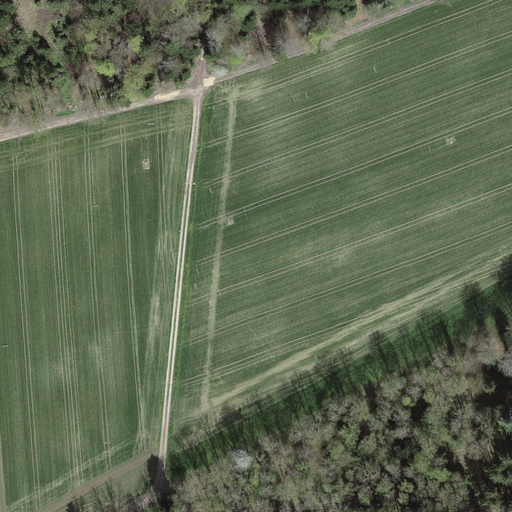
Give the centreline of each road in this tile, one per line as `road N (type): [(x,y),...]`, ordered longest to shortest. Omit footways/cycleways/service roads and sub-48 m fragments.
road 1 (track): [(151,501),(207,0)]
road 2 (track): [(151,501),(511,311)]
road 3 (track): [(247,511),(511,489)]
road 4 (track): [(197,89),(441,0)]
road 5 (track): [(197,89),(0,136)]
